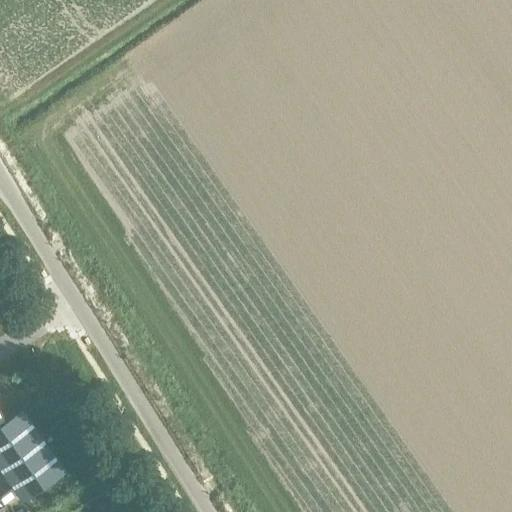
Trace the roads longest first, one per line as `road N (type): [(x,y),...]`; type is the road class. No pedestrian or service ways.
road 1 (tertiary): [(210,511),(76,302)]
road 2 (tertiary): [(76,302),(0,179)]
